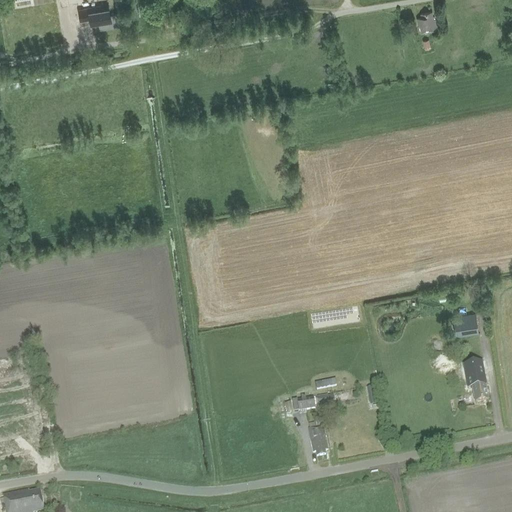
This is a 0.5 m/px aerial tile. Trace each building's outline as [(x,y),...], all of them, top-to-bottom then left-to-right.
[(97,7),(78,10),(80,21),(90,19),(91,26),(99,24),(100,30),(106,29),(119,27),(117,15),(116,15),(110,16),(109,8),(101,9),(100,6),(97,7)] [(433,21),(432,13),(421,15),(422,19),(417,19),(418,26),(420,25),(421,33),(438,30),(436,21),(433,21)] [(431,48),(429,39),(423,41),(425,49),(431,48)] [(456,298),(469,296),(468,288),(455,290),(456,298)] [(472,308),(481,307),(479,288),(470,290),(472,308)] [(479,335),(476,314),(452,317),(455,338),(479,335)] [(471,380),(466,381),(468,390),(473,389),(476,403),(488,401),(485,386),(486,386),(483,366),(468,369),(471,380)] [(378,390),(367,392),(368,395),(369,399),(379,397),(379,392),(378,390)] [(330,404),(328,395),(318,397),(319,406),(330,404)] [(314,398),(292,402),(294,412),(316,408),(314,398)] [(314,423),(315,429),(309,430),(314,453),(316,453),(317,457),(326,455),(325,452),(328,450),(324,427),(321,427),(320,423),(314,423)] [(42,504),(43,503),(42,499),(40,498),(39,491),(28,493),(28,491),(3,495),(6,511),(39,511),(43,511),(42,504)]
